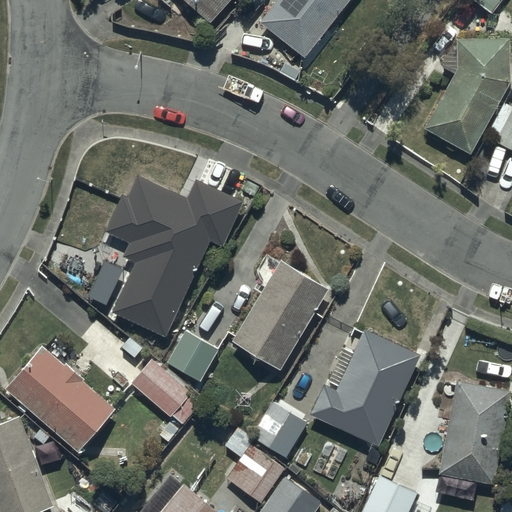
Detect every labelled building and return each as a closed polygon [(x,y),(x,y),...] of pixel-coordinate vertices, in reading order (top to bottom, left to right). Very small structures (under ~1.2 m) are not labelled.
[(187,0),(210,21),(229,0),(187,0)] [(347,0),(278,0),(261,23),(306,56),(347,0)] [(472,0),(493,15),(503,0),(472,0)] [(456,71),(425,128),(472,154),(511,82),(511,53),(511,38),(456,40),(457,49),(451,46),(441,63),(456,71)] [(511,108),(497,143),(511,149),(511,108)] [(189,199),(141,177),(131,199),(124,196),(108,233),(133,244),(126,259),(138,265),(115,316),(169,341),(213,245),(224,250),(246,203),(197,181),(189,199)] [(283,370),(329,289),(279,261),(233,342),(283,370)] [(421,354),(365,328),(361,338),(354,335),(348,347),(344,345),(312,415),(378,446),(421,354)] [(219,350),(186,331),(168,362),(201,381),(219,350)] [(42,347),(5,390),(77,453),(114,410),(82,382),(85,379),(66,364),(64,366),(42,347)] [(191,394),(152,360),(131,384),(171,418),(173,415),(184,424),(200,405),(189,396),(191,394)] [(511,391),(457,381),(456,384),(446,382),(440,416),(450,418),(440,476),(494,486),(511,391)] [(309,421),(272,400),(252,435),(288,456),(309,421)] [(242,457),(210,500),(226,511),(253,511),(285,470),(251,445),(255,439),(247,433),(256,421),(245,413),(235,427),(237,428),(225,444),(242,457)] [(37,511),(54,506),(20,417),(2,424),(0,417),(0,511),(37,511)] [(215,511),(169,475),(140,511),(138,511),(215,511)] [(411,511),(420,494),(380,475),(361,511),(411,511)] [(314,511),(322,502),(285,476),(259,511),(314,511)] [(511,511),(511,496),(503,495),(499,511),(511,511)]
